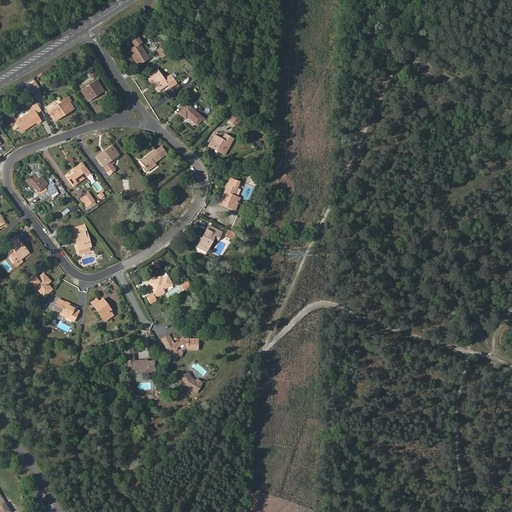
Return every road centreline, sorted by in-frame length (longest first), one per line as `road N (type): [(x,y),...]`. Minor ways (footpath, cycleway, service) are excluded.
road 1 (track): [(511,115),(425,62),(394,67),(261,354),(320,302),(511,363)]
road 2 (residential): [(118,268),(87,278),(70,270),(9,190),(6,172),(22,150),(121,119)]
road 3 (track): [(474,336),(417,115)]
road 4 (track): [(479,511),(456,449),(458,398),(476,332),(498,325)]
road 5 (residential): [(158,128),(197,164),(202,192),(174,232),(118,268)]
